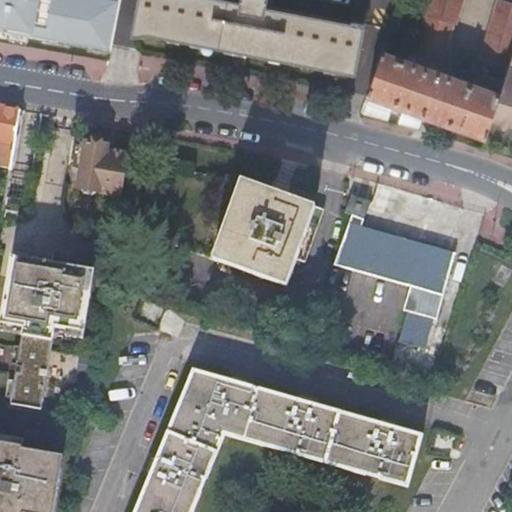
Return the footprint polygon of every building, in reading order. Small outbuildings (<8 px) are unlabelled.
[(0,0),(0,27),(110,47),(118,0),(0,0)] [(271,10),(272,0),(245,0),(244,5),(219,0),(139,0),(133,35),(134,36),(135,31),(243,53),(351,74),(351,79),(353,79),(363,26),(353,24),(352,26),(271,10)] [(456,24),(463,0),(431,0),(415,53),(440,68),(454,23),(456,24)] [(499,0),(481,59),(509,68),(511,57),(511,2),(504,0),(499,0)] [(500,95),(382,54),(367,97),(435,121),(443,124),(451,126),(487,139),(492,121),(500,95)] [(500,95),(492,121),(500,123),(502,130),(509,126),(511,126),(511,57),(509,68),(500,95)] [(0,170),(10,172),(20,112),(0,108),(0,170)] [(97,192),(123,196),(131,156),(107,152),(108,147),(87,144),(80,189),(84,190),(86,194),(93,195),(97,192)] [(131,156),(132,151),(108,147),(107,152),(131,156)] [(215,261),(220,263),(250,182),(244,180),(215,261)] [(250,182),(220,263),(288,289),(299,262),(306,264),(325,211),(250,182)] [(351,198),(345,214),(364,222),(370,203),(351,198)] [(362,230),(364,222),(347,218),(334,266),(368,276),(411,288),(403,313),(437,322),(455,256),(398,241),(380,235),(362,230)] [(104,270),(11,255),(0,326),(0,333),(21,337),(11,404),(47,410),(58,336),(69,338),(71,329),(95,333),(104,270)] [(403,487),(421,433),(195,373),(152,475),(136,511),(195,511),(226,435),(403,487)] [(63,511),(72,449),(0,439),(0,511),(63,511)]
